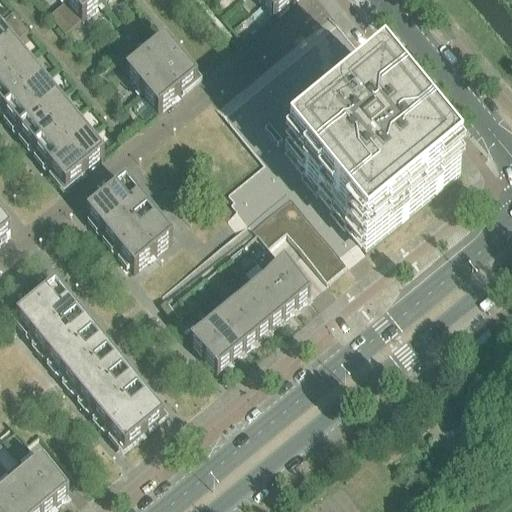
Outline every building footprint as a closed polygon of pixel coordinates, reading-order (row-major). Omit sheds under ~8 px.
[(101,10),(92,0),(73,0),(66,7),(81,25),(82,26),(101,10)] [(113,0),(92,0),(101,10),(113,0)] [(255,0),(263,10),(274,0),(255,0)] [(278,21),(302,0),(274,0),(263,10),(274,22),(277,20),(278,21)] [(66,7),(49,20),(65,39),(81,25),(66,7)] [(5,11),(0,15),(0,17),(4,22),(10,17),(5,11)] [(28,36),(19,25),(12,17),(0,27),(0,35),(11,49),(28,36)] [(460,181),(383,86),(336,29),(223,122),(263,171),(227,201),(233,208),(230,210),(236,218),(237,217),(246,230),(250,235),(290,203),(339,263),(357,248),(365,258),(460,181)] [(0,35),(0,59),(11,49),(0,35)] [(237,53),(252,40),(248,35),(233,48),(237,53)] [(131,47),(123,53),(112,62),(126,79),(144,63),(131,47)] [(181,66),(165,47),(144,63),(161,83),(181,66)] [(28,70),(11,49),(0,59),(0,75),(9,86),(28,70)] [(144,63),(126,79),(125,79),(142,99),(161,83),(144,63)] [(197,86),(181,66),(161,83),(177,103),(197,86)] [(42,87),(28,70),(9,86),(23,103),(42,87)] [(0,92),(9,86),(0,75),(0,92)] [(177,103),(161,83),(142,99),(157,119),(177,103)] [(23,103),(9,86),(0,92),(0,115),(4,120),(23,103)] [(57,105),(42,87),(23,103),(38,121),(57,105)] [(38,121),(23,103),(4,120),(18,137),(38,121)] [(71,123),(57,105),(38,121),(52,139),(71,123)] [(52,139),(38,121),(18,137),(33,155),(52,139)] [(88,142),(71,123),(52,139),(68,159),(88,142)] [(68,159),(52,139),(33,155),(49,175),(68,159)] [(104,163),(88,142),(68,159),(84,179),(104,163)] [(84,179),(68,159),(49,175),(65,195),(84,179)] [(141,208),(125,188),(105,204),(121,224),(141,208)] [(121,224),(105,204),(86,220),(102,240),(121,224)] [(156,226),(141,208),(121,224),(137,242),(156,226)] [(0,247),(11,238),(0,224),(0,247)] [(137,242),(121,224),(102,240),(117,258),(137,242)] [(173,246),(156,226),(137,242),(153,262),(173,246)] [(153,262),(137,242),(117,258),(134,278),(153,262)] [(310,304),(283,271),(269,282),(296,315),(310,304)] [(23,280),(11,290),(17,298),(29,288),(23,280)] [(296,315),(269,282),(256,293),(283,326),(296,315)] [(71,312),(55,292),(35,308),(51,328),(71,312)] [(283,326),(256,293),(243,304),(270,337),(283,326)] [(270,337),(243,304),(230,314),(257,347),(270,337)] [(179,322),(166,306),(161,310),(174,326),(179,322)] [(51,328),(35,308),(16,324),(32,344),(51,328)] [(86,330),(71,312),(51,328),(67,346),(86,330)] [(257,347),(230,314),(217,325),(244,358),(257,347)] [(244,358),(217,325),(204,336),(231,368),(244,358)] [(67,346),(51,328),(32,344),(47,362),(67,346)] [(101,349),(86,330),(67,346),(82,365),(101,349)] [(231,368),(204,336),(190,347),(216,380),(231,368)] [(82,365),(67,346),(47,362),(62,381),(82,365)] [(117,367),(101,349),(82,365),(97,383),(117,367)] [(97,383),(82,365),(62,381),(78,399),(97,383)] [(132,386),(117,367),(97,383),(112,402),(132,386)] [(112,402),(97,383),(78,399),(93,418),(112,402)] [(147,405),(132,386),(112,402),(128,420),(147,405)] [(128,420),(112,402),(93,418),(108,437),(128,420)] [(163,424),(147,405),(128,420),(144,440),(163,424)] [(468,437),(460,427),(452,417),(443,425),(459,444),(468,437)] [(144,440),(128,420),(108,437),(124,456),(144,440)] [(0,511),(55,511),(69,501),(42,468),(41,469),(32,458),(26,451),(16,438),(11,432),(0,441),(0,511)]
